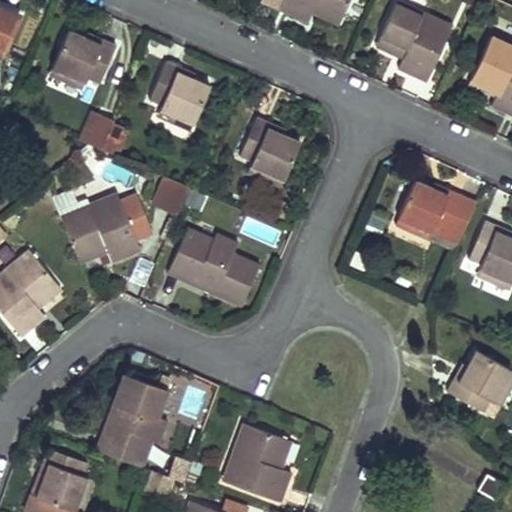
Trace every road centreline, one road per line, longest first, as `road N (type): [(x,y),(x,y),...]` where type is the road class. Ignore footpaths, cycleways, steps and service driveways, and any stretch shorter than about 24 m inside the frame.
road 1 (residential): [(293,294),(268,337),(241,354),(212,353),(133,322),(108,326),(23,395),(0,426)]
road 2 (residential): [(293,294),(366,330),(381,363),(378,401),(337,511)]
road 3 (residential): [(372,105),(135,0)]
road 4 (residential): [(372,105),(293,294)]
road 5 (residential): [(511,168),(372,105)]
